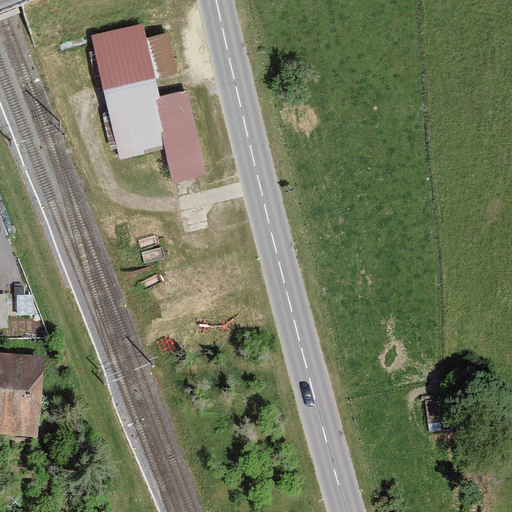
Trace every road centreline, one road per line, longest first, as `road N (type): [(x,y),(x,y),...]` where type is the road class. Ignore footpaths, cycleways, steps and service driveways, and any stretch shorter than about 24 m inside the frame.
road 1 (primary): [(217,0),(347,511)]
road 2 (unknown): [(231,61),(108,92),(92,101),(87,127),(108,187),(123,199),(193,202),(260,184)]
